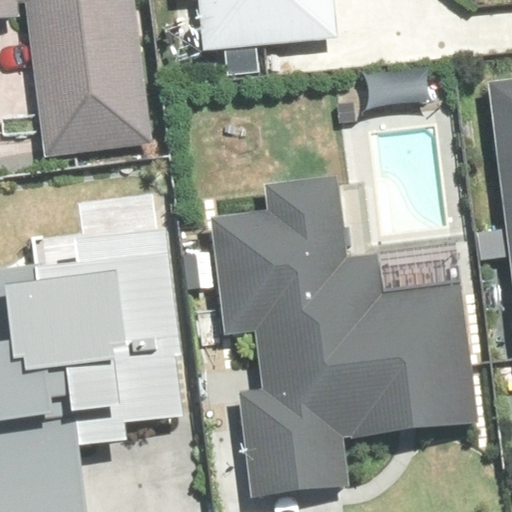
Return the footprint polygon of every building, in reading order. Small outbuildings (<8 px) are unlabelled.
[(154,153),(138,0),(0,0),(0,28),(34,25),(48,164),(154,153)] [(183,0),(184,3),(204,2),(208,57),(338,47),(334,0),(183,0)] [(511,90),(491,93),(511,264),(511,90)] [(218,230),(232,357),(263,353),(267,394),(237,398),(250,511),(260,511),(357,501),(351,449),(486,433),(469,288),(385,298),(381,259),(360,261),(354,214),(351,185),(272,194),(275,223),(218,230)] [(0,284),(0,511),(90,511),(85,459),(140,453),(137,429),(186,424),(171,267),(0,284)]
